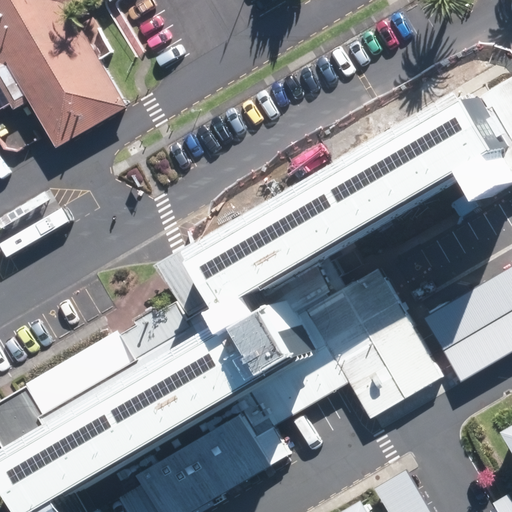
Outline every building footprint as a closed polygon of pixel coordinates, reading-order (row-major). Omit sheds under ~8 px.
[(0,491),(11,511),(30,511),(125,457),(141,485),(118,498),(125,511),(192,511),(292,455),(274,424),(347,383),(371,425),(443,384),(379,272),(304,314),(285,280),(457,182),(472,208),(511,185),(511,77),(490,90),(487,84),(458,101),(455,96),(454,94),(181,250),(154,265),(163,281),(174,300),(135,322),(136,325),(120,334),(117,330),(0,397),(0,491)] [(511,186),(486,201),(510,247),(511,245),(511,186)] [(504,250),(480,204),(403,246),(428,291),(504,250)] [(511,269),(426,318),(460,378),(511,348),(511,269)] [(511,511),(511,429),(510,431),(511,434),(511,511),(383,511),(374,495),(345,511),(511,511)]
